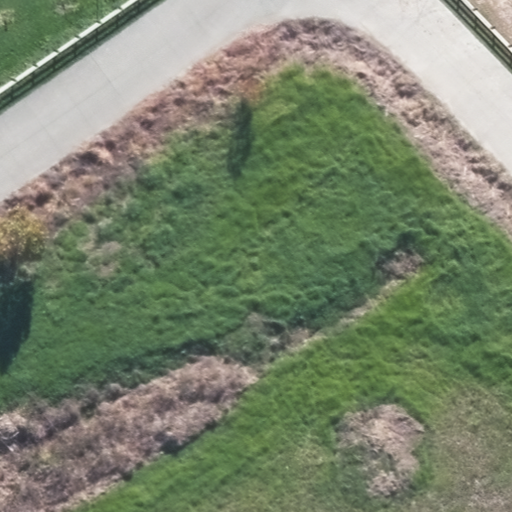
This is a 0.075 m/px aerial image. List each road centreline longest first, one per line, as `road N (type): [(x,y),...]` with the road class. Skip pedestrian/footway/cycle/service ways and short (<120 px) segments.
road 1 (residential): [(0,144),(209,0)]
road 2 (residential): [(376,0),(511,137)]
